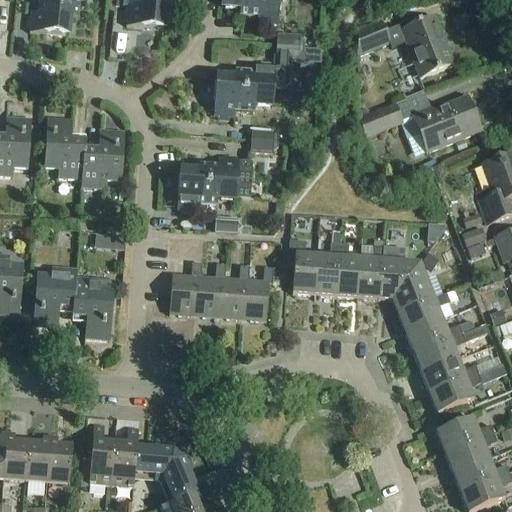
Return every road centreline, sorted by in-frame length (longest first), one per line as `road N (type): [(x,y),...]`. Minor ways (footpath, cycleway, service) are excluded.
road 1 (residential): [(410,511),(374,404),(350,372),(275,371),(227,389),(209,406)]
road 2 (residential): [(130,388),(145,154),(126,106)]
road 3 (residential): [(126,106),(83,86),(0,76)]
road 4 (residential): [(130,388),(0,379)]
